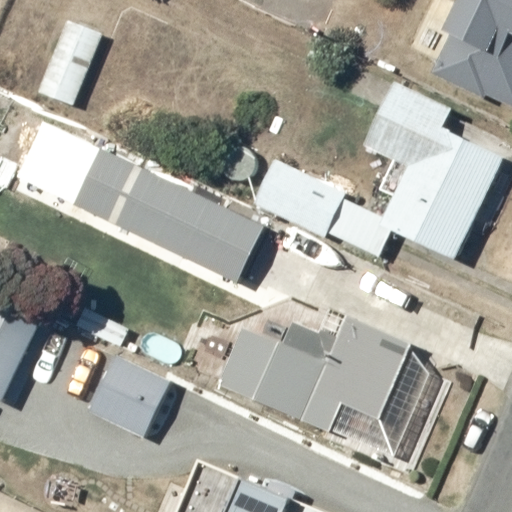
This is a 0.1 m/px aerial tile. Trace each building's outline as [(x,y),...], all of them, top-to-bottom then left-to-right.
[(339,0),(289,0),(331,19),(339,0)] [(511,0),(478,0),(447,77),(511,103),(511,0)] [(112,33),(74,17),(43,91),(81,107),(112,33)] [(391,215),(386,224),(387,224),(461,259),(508,159),(440,126),(450,105),(401,82),(371,146),(414,166),(391,215)] [(276,226),(91,138),(75,172),(89,179),(78,201),(249,282),(276,226)] [(373,254),(387,224),(386,224),(391,215),(275,158),(254,201),(286,216),(273,244),(312,263),(328,232),(373,254)] [(44,320),(0,299),(0,397),(6,401),(44,320)] [(315,311),(301,346),(253,326),(229,384),(343,431),(355,402),(395,419),(422,355),(315,311)] [(182,379),(117,350),(91,409),(156,438),(182,379)] [(337,511),(215,461),(201,494),(193,511),(337,511)]
